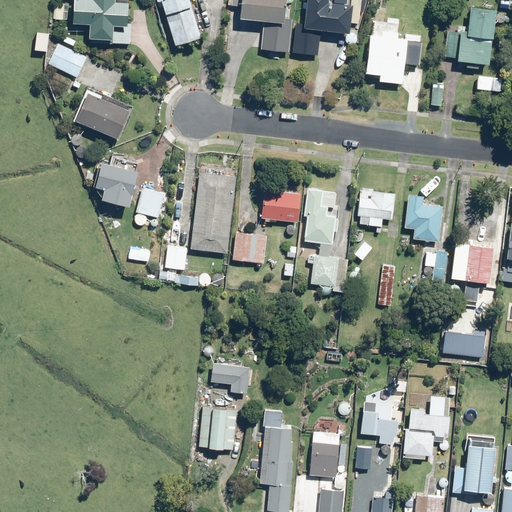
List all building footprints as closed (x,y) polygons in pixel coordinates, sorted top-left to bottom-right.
[(161,0),(176,46),(202,37),(189,0),(161,0)] [(232,0),(232,5),(243,6),(241,19),(266,22),(264,44),(289,47),(292,16),(286,15),(287,0),(232,0)] [(321,25),(351,28),(353,18),(361,19),(362,0),(353,0),(354,2),(339,0),(308,0),(306,23),(297,22),(294,48),(318,50),(321,25)] [(398,0),(398,8),(416,10),(417,0),(398,0)] [(129,3),(81,1),(80,24),(91,25),(90,39),(94,39),(94,42),(131,44),(132,25),(128,25),(129,3)] [(64,19),(64,7),(55,6),(54,19),(64,19)] [(479,63),(490,64),(493,39),(494,39),(497,10),(472,7),(470,27),(460,26),(459,33),(448,32),(446,56),(460,57),(459,61),(467,62),(467,67),(479,69),(479,63)] [(375,29),(370,68),(382,69),(381,78),(403,80),(405,61),(421,63),(424,36),(401,33),(402,24),(385,22),(384,30),(375,29)] [(47,51),(49,34),(37,32),(35,50),(47,51)] [(76,41),(66,36),(64,41),(74,46),(76,41)] [(49,63),(77,78),(87,57),(65,46),(66,43),(61,40),(49,63)] [(29,78),(40,107),(56,100),(45,72),(29,78)] [(502,78),(478,76),(477,89),(501,91),(502,78)] [(442,105),(444,84),(434,83),(432,105),(442,105)] [(77,121),(118,138),(130,111),(89,93),(77,121)] [(103,201),(130,207),(141,162),(123,158),(122,160),(117,158),(115,166),(100,162),(94,187),(105,190),(103,201)] [(200,173),(191,249),(227,253),(236,177),(200,173)] [(158,217),(164,194),(143,189),(137,212),(158,217)] [(339,220),(336,220),(337,217),(327,215),(328,206),(335,207),(337,193),(309,189),(305,216),(308,217),(305,241),(333,245),(335,231),(338,232),(339,220)] [(277,220),(298,222),(301,194),(266,190),(262,218),(270,219),(270,221),(276,222),(277,220)] [(395,194),(360,190),(358,215),(360,216),(360,224),(382,227),(384,218),(392,219),(395,194)] [(409,195),(405,228),(415,229),(414,239),(439,242),(443,206),(423,204),(424,197),(409,195)] [(264,262),(267,236),(236,233),(233,259),(264,262)] [(373,247),(365,240),(354,254),(362,260),(373,247)] [(491,283),(495,248),(457,244),(453,279),(468,281),(466,301),(478,302),(480,282),(491,283)] [(289,245),(289,256),(297,257),(297,246),(289,245)] [(168,246),(165,267),(186,270),(188,248),(168,246)] [(443,291),(448,252),(437,251),(437,253),(427,252),(426,265),(434,267),(431,289),(443,291)] [(349,259),(310,254),(309,262),(314,263),(311,283),(334,286),(334,291),(344,292),(349,259)] [(293,265),(285,264),(284,274),(293,275),(293,265)] [(384,264),(379,304),(391,306),(395,265),(384,264)] [(177,272),(168,271),(167,280),(176,281),(177,272)] [(180,284),(198,285),(199,278),(181,276),(180,284)] [(441,330),(439,350),(480,356),(483,332),(472,330),(471,335),(441,330)] [(247,393),(249,368),(213,365),(211,382),(232,384),(231,392),(247,393)] [(234,449),(237,410),(203,407),(200,447),(234,449)] [(271,479),(268,507),(288,509),(292,461),(289,462),(293,425),(282,424),(283,410),(264,408),(262,422),(267,423),(261,478),(271,479)] [(406,428),(404,454),(406,454),(406,458),(426,459),(426,455),(433,456),(434,439),(444,440),(445,437),(448,437),(450,417),(425,415),(426,410),(412,409),(410,429),(406,428)] [(361,434),(380,436),(379,443),(394,445),(395,437),(397,437),(399,421),(388,420),(389,413),(364,411),(361,434)] [(311,475),(336,477),(340,433),(315,431),(311,475)] [(456,467),(453,492),(466,493),(466,491),(492,493),(496,448),(494,448),(495,438),(472,435),(471,446),(469,446),(467,468),(456,467)] [(370,468),(372,448),(358,447),(357,467),(370,468)] [(322,489),(319,511),(341,511),(344,491),(322,489)] [(511,511),(511,489),(505,489),(502,511),(511,511)] [(392,511),(394,492),(386,492),(386,498),(374,497),(372,511),(392,511)] [(423,511),(426,511),(428,496),(417,496),(416,511),(423,511)] [(443,511),(445,498),(428,496),(426,511),(443,511)]
